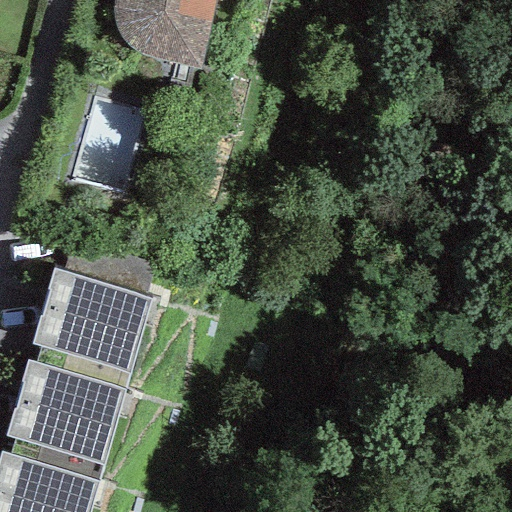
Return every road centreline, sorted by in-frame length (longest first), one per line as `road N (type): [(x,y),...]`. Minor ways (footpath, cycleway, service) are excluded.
road 1 (track): [(318,511),(366,374),(470,246),(511,212)]
road 2 (residential): [(0,213),(58,0)]
